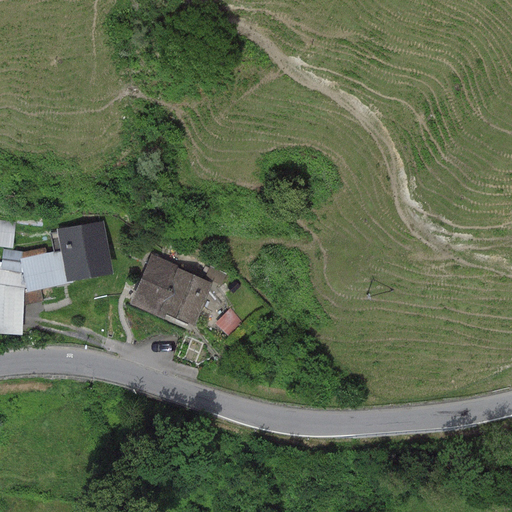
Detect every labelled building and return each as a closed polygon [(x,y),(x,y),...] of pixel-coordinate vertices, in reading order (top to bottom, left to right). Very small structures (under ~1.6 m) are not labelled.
[(0,221),(0,246),(13,248),(16,224),(0,221)] [(102,223),(51,232),(52,239),(60,238),(63,252),(55,254),(45,256),(44,249),(19,254),(28,303),(42,301),(40,291),(72,285),(72,282),(112,274),(102,223)] [(60,238),(52,239),(55,254),(63,252),(60,238)] [(21,251),(2,250),(0,263),(0,268),(10,270),(20,272),(21,251)] [(213,282),(150,254),(128,305),(162,320),(165,314),(193,326),(213,282)] [(10,270),(0,268),(0,283),(11,285),(10,270)] [(23,288),(0,286),(0,333),(20,335),(23,288)] [(219,346),(182,334),(174,357),(206,368),(215,356),(219,346)]
